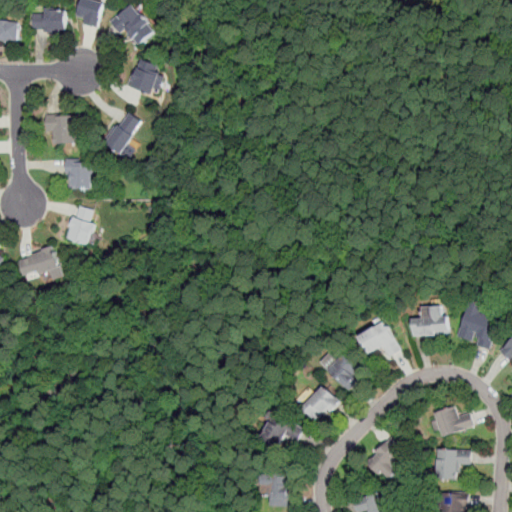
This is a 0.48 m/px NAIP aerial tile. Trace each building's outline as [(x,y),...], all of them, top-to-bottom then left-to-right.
[(85,14),(82,24),(98,28),(106,1),(102,0),(82,0),(79,13),(85,14)] [(159,29),(135,1),(112,20),(129,40),(135,34),(143,43),(159,29)] [(68,32),(68,8),(34,8),(34,32),(68,32)] [(0,39),(19,41),(22,21),(0,18),(0,39)] [(129,87),(160,94),(164,73),(158,72),(160,62),(135,57),(129,87)] [(106,142),(122,155),(146,124),(130,111),(106,142)] [(50,114),(50,143),(78,143),(78,114),(50,114)] [(92,189),(92,158),(67,158),(67,180),(72,180),(72,189),(92,189)] [(99,210),(77,205),(68,239),(90,244),(99,210)] [(61,267),(54,247),(19,259),(26,280),(61,267)] [(501,317),(481,312),(483,305),(469,301),(460,339),(494,347),(501,317)] [(415,318),(415,336),(450,335),(450,305),(424,305),(424,318),(415,318)] [(362,332),(370,354),(388,347),(391,355),(402,351),(391,321),(362,332)] [(511,338),(501,352),(511,360),(511,338)] [(368,371),(349,353),(330,371),(349,390),(368,371)] [(304,408),(319,424),(341,402),(326,386),(304,408)] [(461,415),(457,405),(435,412),(444,437),(476,425),(471,411),(461,415)] [(305,427),(273,415),(265,437),(296,449),(305,427)] [(388,479),(411,453),(392,436),(368,462),(388,479)] [(473,466),(473,449),(440,448),(439,478),(460,479),(461,465),(473,466)] [(289,474),(262,474),(262,494),(273,494),(273,506),(289,506),(289,474)] [(370,511),(393,511),(389,491),(355,497),(358,511),(370,509),(370,511)] [(445,491),(445,511),(470,511),(470,491),(445,491)]
